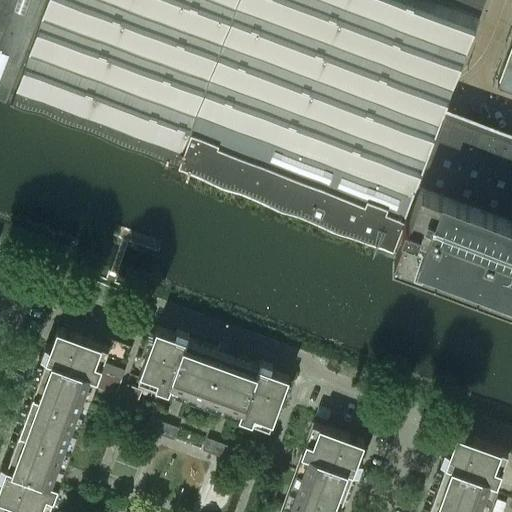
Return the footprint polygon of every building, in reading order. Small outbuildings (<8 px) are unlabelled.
[(0,0),(0,94),(9,98),(45,0),(0,0)] [(479,13),(451,3),(443,0),(45,0),(9,98),(392,243),(389,251),(399,255),(401,251),(418,257),(416,261),(426,265),(428,261),(445,267),(443,271),(453,275),(455,271),(472,277),(470,281),(480,285),(482,281),(499,287),(497,291),(507,295),(509,291),(511,292),(511,134),(443,109),(448,95),(451,87),(457,71),(457,72),(479,13)] [(452,0),(451,3),(479,13),(484,0),(452,0)] [(511,38),(497,78),(511,83),(511,38)] [(57,325),(51,344),(45,342),(45,343),(41,354),(46,356),(39,374),(84,391),(91,393),(109,344),(57,325)] [(177,327),(175,332),(156,325),(138,377),(187,395),(189,388),(205,343),(187,336),(189,331),(187,331),(177,327)] [(240,356),(218,348),(205,343),(189,388),(223,400),(240,356)] [(240,356),(223,400),(221,407),(270,425),(289,374),(271,367),(272,362),(260,357),(258,362),(240,356)] [(84,391),(39,374),(26,409),(71,426),(84,391)] [(126,382),(121,394),(137,400),(141,388),(126,382)] [(71,426),(26,409),(14,445),(59,461),(71,426)] [(179,426),(150,415),(146,427),(174,438),(179,426)] [(295,468),(302,471),(346,487),(353,468),(358,470),(363,458),(358,456),(364,438),(313,419),(295,468)] [(457,430),(450,449),(445,447),(444,448),(440,459),(445,461),(439,479),(484,496),(490,498),(508,449),(457,430)] [(235,446),(207,436),(202,448),(231,459),(235,446)] [(47,511),(65,463),(59,461),(14,445),(7,463),(2,461),(0,465),(0,474),(2,475),(0,481),(0,495),(45,511),(47,511)] [(337,511),(346,487),(302,471),(289,505),(308,511),(337,511)] [(477,511),(484,496),(439,479),(426,511),(477,511)]
